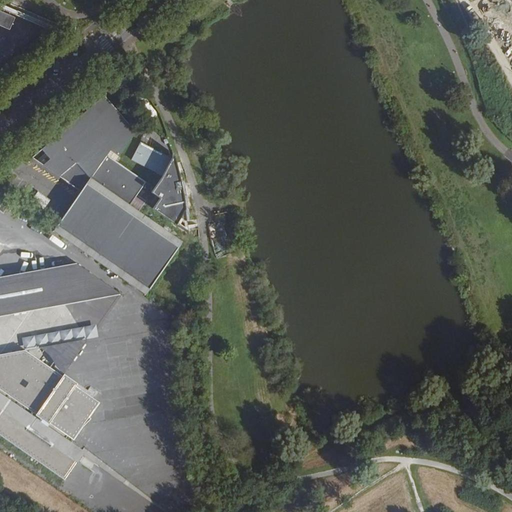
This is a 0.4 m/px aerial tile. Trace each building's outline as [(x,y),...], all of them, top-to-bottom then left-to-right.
[(0,28),(11,33),(16,21),(0,14),(0,28)] [(139,132),(107,94),(44,147),(53,161),(46,166),(86,191),(57,232),(148,297),(166,272),(186,244),(140,212),(147,201),(139,195),(149,181),(111,155),(114,152),(122,157),(139,132)] [(171,159),(140,142),(131,160),(161,176),(171,159)] [(53,161),(44,147),(33,157),(46,166),(53,161)] [(14,202),(0,191),(0,212),(5,216),(14,202)] [(0,434),(69,483),(90,452),(77,444),(84,433),(96,422),(93,420),(103,404),(79,386),(68,378),(89,346),(84,343),(47,350),(55,358),(58,365),(66,375),(65,376),(31,354),(0,358),(0,388),(40,416),(39,418),(0,390),(0,319),(125,297),(83,265),(0,279),(0,434)] [(138,511),(160,511),(164,506),(149,496),(138,511)]
